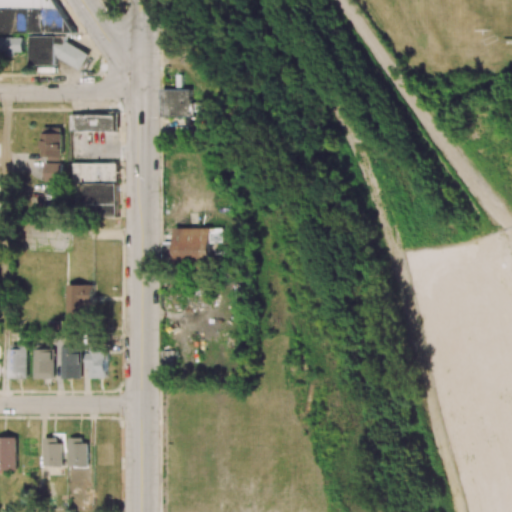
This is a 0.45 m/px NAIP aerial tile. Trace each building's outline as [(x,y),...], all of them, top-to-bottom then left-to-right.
[(55,2),(53,0),(29,0),(32,3),(27,7),(33,16),(55,2)] [(0,32),(13,32),(14,10),(0,9),(0,32)] [(53,36),(28,36),(28,64),(53,64),(53,36)] [(22,37),(0,37),(0,54),(23,54),(22,37)] [(58,43),(52,56),(88,73),(96,55),(66,41),(64,46),(58,43)] [(162,89),(163,116),(191,116),(191,89),(162,89)] [(117,131),(117,114),(71,115),(71,131),(117,131)] [(64,127),(43,127),(44,158),(64,158),(64,127)] [(63,162),(46,163),(46,181),(63,180),(63,162)] [(212,244),(224,244),(224,228),(176,227),(176,265),(212,266),(212,244)] [(95,304),(95,284),(68,284),(68,324),(88,324),(88,304),(95,304)] [(28,378),(29,345),(9,345),(9,378),(28,378)] [(83,378),(82,347),(63,348),(64,379),(83,378)] [(35,378),(56,378),(56,349),(36,349),(35,378)] [(90,377),(109,378),(109,350),(91,350),(90,377)] [(17,436),(0,436),(0,472),(17,472),(17,436)] [(44,465),(62,466),(63,438),(44,438),(44,465)] [(89,466),(89,439),(69,439),(69,466),(89,466)]
